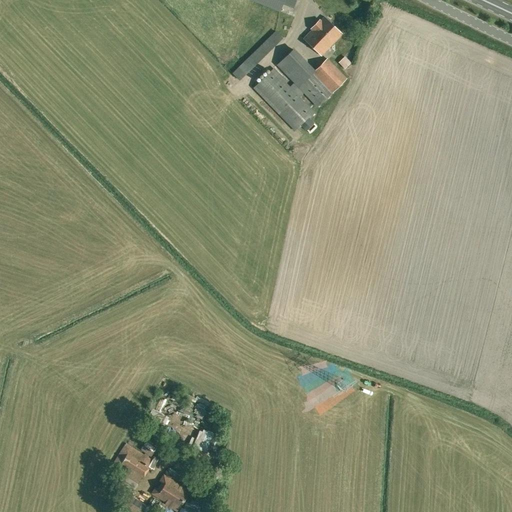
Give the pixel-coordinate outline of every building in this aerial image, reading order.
[(252,0),(281,12),(284,4),(293,8),(296,0),(252,0)] [(342,34),(324,17),(321,21),(319,19),(311,28),(312,30),(304,39),(321,55),(342,34)] [(285,38),(276,30),(233,73),(241,81),(285,38)] [(293,130),(347,78),(327,58),(315,70),(294,48),(277,64),(294,82),(289,87),(272,69),(253,87),(293,130)] [(347,68),(354,65),(350,56),(342,60),(347,68)] [(148,467),(152,459),(126,443),(111,466),(137,483),(142,475),(144,477),(149,468),(148,467)] [(178,511),(190,490),(164,473),(151,494),(178,511)] [(119,509),(123,511),(146,511),(150,507),(132,496),(139,484),(124,474),(116,487),(128,495),(119,509)]
